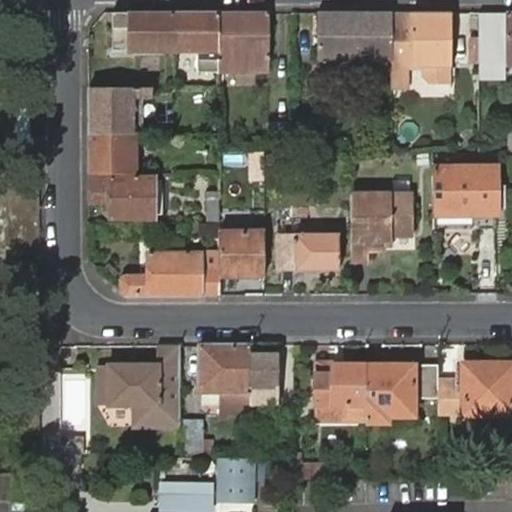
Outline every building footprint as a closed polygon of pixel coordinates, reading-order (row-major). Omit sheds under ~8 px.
[(217,11),(174,12),(173,51),(197,52),(197,71),(217,71),(217,11)] [(266,72),(267,12),(217,11),(217,71),(266,72)] [(390,57),(390,12),(314,11),(315,58),(390,57)] [(504,11),(478,11),(478,63),(504,63),(504,11)] [(88,31),(88,87),(151,87),(173,87),(173,51),(174,12),(102,12),(88,31)] [(451,79),(451,12),(390,12),(390,57),(390,64),(422,64),(422,69),(432,79),(451,79)] [(432,79),(422,69),(422,79),(432,79)] [(151,87),(88,87),(88,132),(132,132),(132,98),(151,98),(151,87)] [(132,172),(132,132),(88,132),(88,172),(132,172)] [(291,152),(291,132),(266,132),(266,152),(282,151),(291,152)] [(263,163),(263,151),(247,151),(247,163),(263,163)] [(282,151),(266,152),(263,151),(263,163),(263,170),(273,170),(273,162),(282,162),(282,151)] [(503,199),(503,183),(493,184),(493,166),(432,167),(433,213),(494,212),(494,208),(494,199),(503,199)] [(110,175),(88,176),(88,203),(110,202),(110,216),(154,217),(154,175),(110,175)] [(218,222),(218,191),(206,191),(206,222),(218,222)] [(412,195),(350,194),(350,252),(368,251),(368,249),(385,249),(385,245),(385,239),(392,238),(392,232),(412,233),(412,195)] [(503,207),(503,199),(494,199),(494,208),(503,207)] [(263,274),(263,232),(218,231),(218,252),(218,273),(263,274)] [(275,269),(337,269),(337,233),(276,233),(275,269)] [(218,293),(218,273),(218,252),(147,251),(147,275),(124,274),(120,277),(120,290),(123,294),(218,293)] [(350,252),(350,261),(369,261),(368,251),(350,252)] [(178,344),(156,344),(156,366),(97,366),(97,405),(134,407),(138,406),(144,426),(180,426),(180,421),(178,344)] [(199,344),(198,392),(203,392),(220,392),(221,406),(221,419),(228,419),(231,416),(249,416),(249,388),(249,353),(249,344),(199,344)] [(276,352),(249,353),(249,388),(277,387),(276,352)] [(314,422),(364,423),(365,365),(346,364),(346,361),(326,361),(326,376),(314,374),(314,422)] [(315,361),(314,374),(326,376),(326,361),(315,361)] [(437,399),(437,413),(508,414),(509,364),(460,365),(459,384),(441,384),(437,383),(437,399)] [(365,365),(364,423),(387,423),(387,416),(413,416),(412,399),(437,399),(437,383),(437,365),(365,365)] [(220,392),(203,392),(204,406),(221,406),(220,392)] [(138,406),(134,407),(133,425),(144,426),(138,406)] [(185,421),(185,451),(202,452),(201,420),(185,421)] [(253,502),(254,460),(217,459),(216,483),(216,501),(253,502)] [(298,465),(291,465),(290,479),(306,479),(306,465),(298,465)] [(306,465),(306,479),(321,479),(322,465),(306,465)] [(215,511),(216,501),(216,483),(156,482),(155,511),(183,511),(215,511)]
